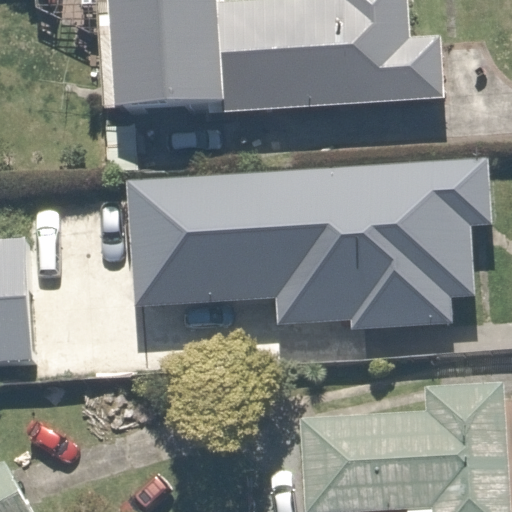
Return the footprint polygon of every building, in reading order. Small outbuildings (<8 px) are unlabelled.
[(232,124),(455,111),(451,46),(421,48),(418,0),(344,0),(345,6),(225,13),(232,124)] [(502,174),(354,181),(362,335),(465,330),(464,310),(487,309),(484,240),(505,239),(502,174)] [(239,181),(180,183),(182,241),(242,239),(239,181)] [(208,289),(120,291),(121,355),(210,353),(208,289)] [(437,418),(312,426),(317,511),(511,511),(511,391),(436,396),(437,418)] [(0,461),(0,511),(25,511),(1,461),(0,461)]
